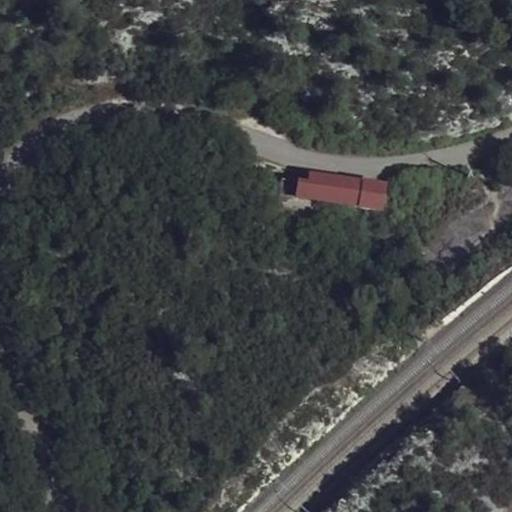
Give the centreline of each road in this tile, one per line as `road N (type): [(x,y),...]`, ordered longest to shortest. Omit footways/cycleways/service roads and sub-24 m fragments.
road 1 (unclassified): [(511,141),(447,160),(370,166),(105,111),(55,127),(22,149),(0,182)]
road 2 (unclassified): [(0,296),(37,450),(74,511)]
